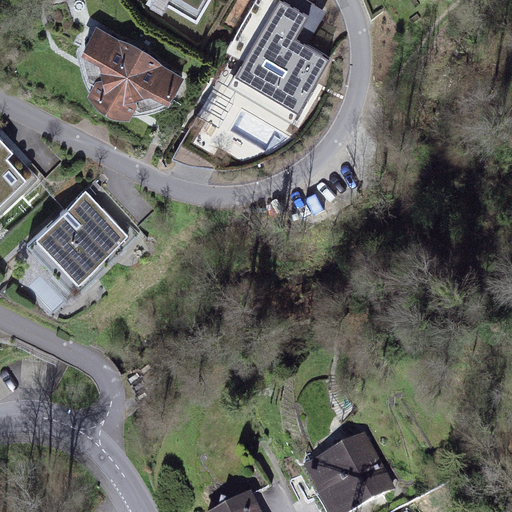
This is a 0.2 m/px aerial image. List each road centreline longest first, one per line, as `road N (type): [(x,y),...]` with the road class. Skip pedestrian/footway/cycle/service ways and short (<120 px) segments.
road 1 (residential): [(0,99),(152,179),(203,196),(252,195),(301,174),(338,140),(357,90),(360,44),(349,0)]
road 2 (residential): [(89,437),(110,411),(111,385),(91,357),(0,318)]
